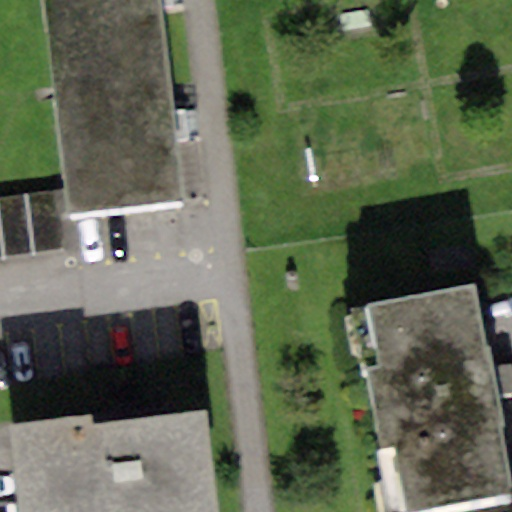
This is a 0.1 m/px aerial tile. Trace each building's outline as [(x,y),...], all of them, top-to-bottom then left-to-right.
[(159,0),(40,0),(49,73),(166,59),(159,0)] [(166,59),(49,73),(67,222),(183,208),(166,59)] [(56,192),(0,197),(0,257),(62,252),(56,192)] [(511,469),(477,282),(366,302),(405,509),(511,489),(511,469)] [(90,422),(12,431),(21,511),(210,511),(201,424),(92,436),(90,422)]
